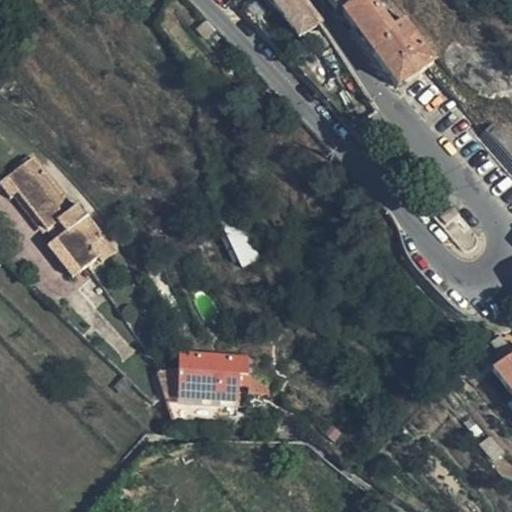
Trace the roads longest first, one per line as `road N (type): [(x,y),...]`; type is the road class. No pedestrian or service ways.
road 1 (secondary): [(197,0),(383,188),(443,268),(457,277),(486,275)]
road 2 (secondary): [(503,246),(491,216),(382,96),(313,0)]
